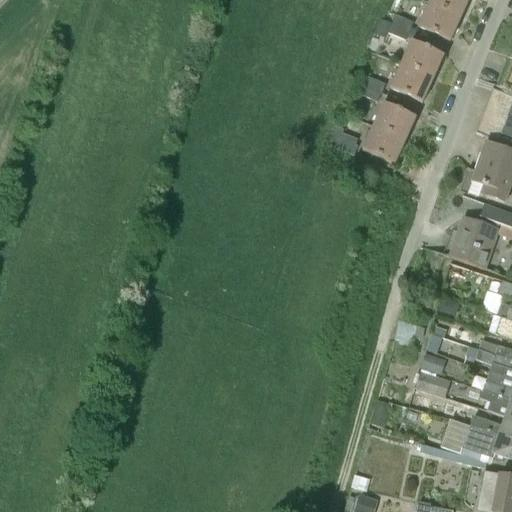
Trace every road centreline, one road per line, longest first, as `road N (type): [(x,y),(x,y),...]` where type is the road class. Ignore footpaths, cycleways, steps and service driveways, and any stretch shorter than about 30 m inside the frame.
road 1 (residential): [(379,351),(439,160),(502,0)]
road 2 (track): [(379,351),(332,511)]
